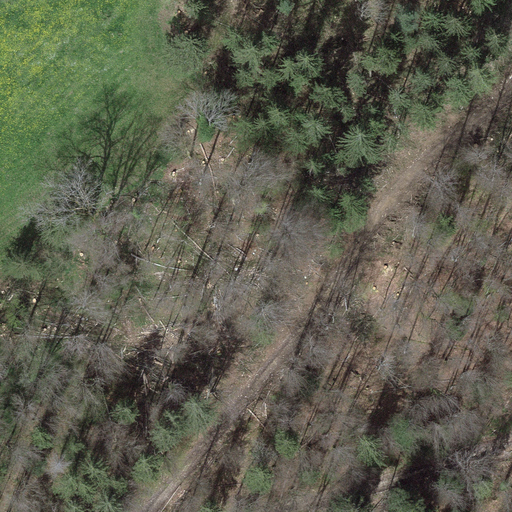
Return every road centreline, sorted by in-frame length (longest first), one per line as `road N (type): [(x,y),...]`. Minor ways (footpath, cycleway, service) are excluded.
road 1 (track): [(148,511),(308,322),(373,224),(511,86)]
road 2 (track): [(290,511),(511,439)]
